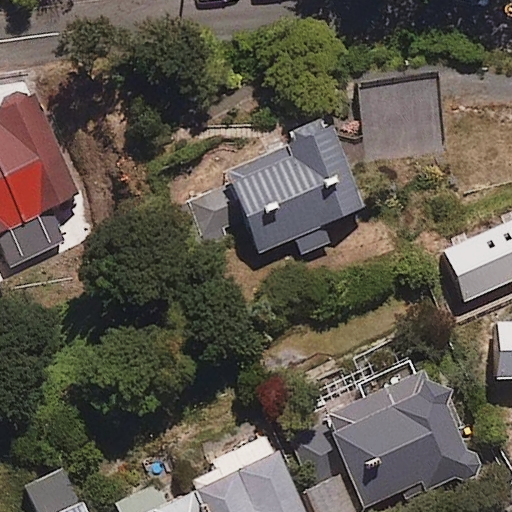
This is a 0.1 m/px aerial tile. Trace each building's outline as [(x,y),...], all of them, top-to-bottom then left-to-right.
[(445,147),(437,75),(364,83),(371,155),(445,147)] [(78,192),(31,97),(0,111),(0,227),(7,224),(22,256),(56,239),(42,209),(78,192)] [(359,204),(323,127),(229,172),(233,182),(189,202),(209,245),(246,228),(258,252),(359,204)] [(375,511),(472,467),(419,355),(315,403),(366,511),(375,511)] [(191,490),(201,511),(304,511),(266,433),(206,462),(214,479),(191,490)] [(86,511),(65,467),(28,485),(41,511),(86,511)] [(353,511),(335,474),(298,492),(308,511),(353,511)] [(153,482),(113,501),(118,511),(201,511),(191,490),(164,504),(153,482)]
